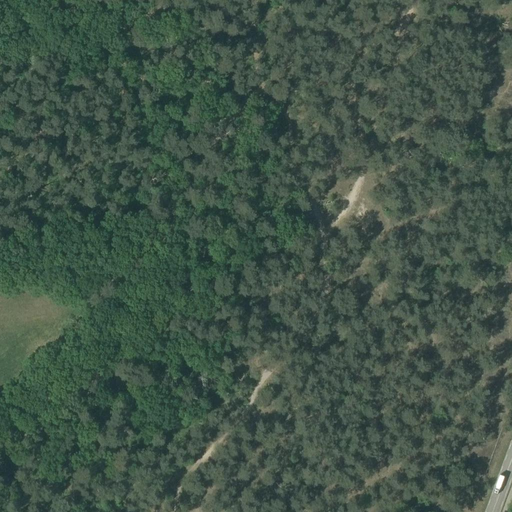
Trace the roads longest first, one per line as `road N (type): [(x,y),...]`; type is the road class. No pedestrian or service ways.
road 1 (track): [(203,0),(253,38),(260,73),(287,125),(293,170),(324,229),(325,294),(243,414),(181,480),(173,511)]
road 2 (track): [(260,73),(123,274),(112,295),(120,345),(101,374),(0,459)]
